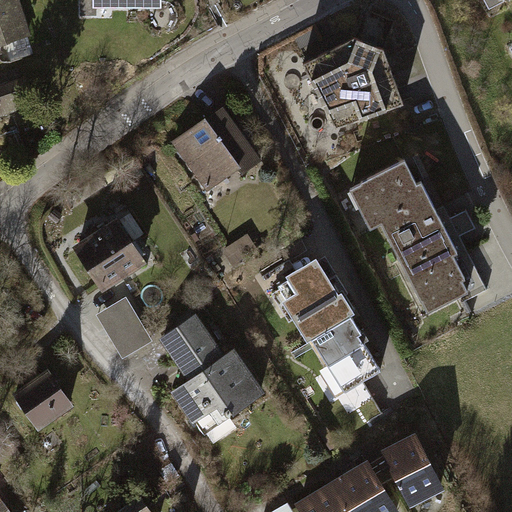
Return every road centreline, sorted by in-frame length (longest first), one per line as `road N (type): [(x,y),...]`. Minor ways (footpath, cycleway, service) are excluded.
road 1 (residential): [(0,212),(194,71),(323,0)]
road 2 (residential): [(0,218),(61,311),(154,415),(217,511)]
road 3 (residential): [(407,0),(511,244)]
